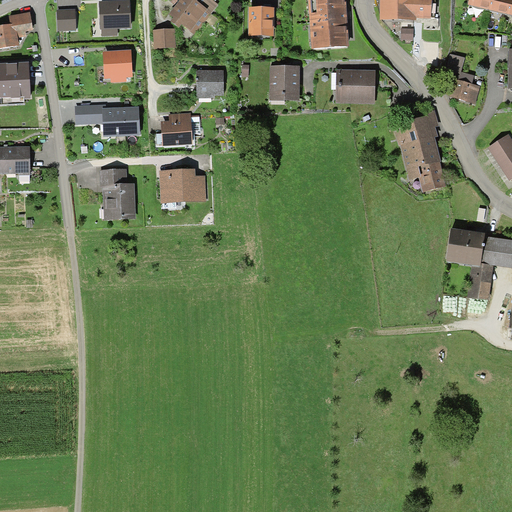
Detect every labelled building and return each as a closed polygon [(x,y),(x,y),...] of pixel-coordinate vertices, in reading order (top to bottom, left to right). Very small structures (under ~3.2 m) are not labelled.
[(169,0),(177,6),(169,16),(174,19),(172,22),(180,28),(182,25),(191,32),(206,12),(210,15),(218,5),(211,0),(169,0)] [(308,0),(312,49),(348,47),(346,16),(345,0),(308,0)] [(380,0),(381,22),(416,21),(416,18),(431,19),(432,0),(380,0)] [(511,0),(469,0),(468,6),(511,16),(511,0)] [(132,29),(130,1),(122,2),(99,3),(100,31),(102,31),(102,36),(118,35),(118,29),(132,29)] [(249,9),(249,37),(274,37),(274,9),(258,9),(249,9)] [(76,31),(76,10),(57,11),(58,31),(76,31)] [(7,26),(0,27),(0,49),(20,46),(18,38),(26,37),(25,32),(33,31),(30,14),(5,18),(7,26)] [(175,29),(153,31),(154,49),(166,49),(176,48),(175,29)] [(413,30),(403,30),(402,39),(412,40),(413,30)] [(123,51),(103,52),(104,80),(110,80),(110,83),(127,83),(126,78),(133,78),(132,51),(123,51)] [(461,75),(461,73),(465,59),(450,55),(446,71),(459,74),(461,75)] [(0,64),(0,105),(25,104),(24,99),(31,99),(29,63),(0,64)] [(270,67),(270,102),(299,102),(299,67),(285,67),(270,67)] [(375,71),(337,70),(336,103),(375,104),(375,81),(375,71)] [(207,71),(197,71),(197,98),(214,98),(214,96),(224,96),(223,71),(207,71)] [(457,80),(472,84),(474,76),(461,73),(461,75),(459,74),(457,80)] [(454,79),(448,97),(475,105),(481,87),(472,84),(457,80),(454,79)] [(103,109),(103,105),(76,106),(76,125),(103,124),(103,109)] [(141,136),(139,107),(103,109),(103,124),(104,138),(141,136)] [(400,146),(410,180),(419,178),(423,192),(446,187),(440,164),(440,163),(441,163),(434,138),(438,137),(435,128),(440,127),(435,111),(428,113),(429,116),(392,126),(398,147),(400,146)] [(162,123),(163,146),(192,145),(191,115),(169,116),(169,123),(162,123)] [(511,139),(509,135),(488,149),(509,181),(511,178),(511,139)] [(0,147),(0,174),(30,174),(29,148),(2,148),(0,147)] [(104,187),(105,220),(136,219),(135,185),(128,185),(127,170),(101,171),(102,187),(104,187)] [(160,172),(161,203),(206,201),(205,177),(195,178),(194,171),(166,172),(160,172)] [(482,263),(486,238),(487,234),(451,229),(446,262),(473,266),(482,267),(482,263)] [(511,241),(486,238),(482,263),(495,265),(511,268),(511,241)] [(482,267),(473,266),(468,299),(489,302),(495,265),(482,263),(482,267)]
